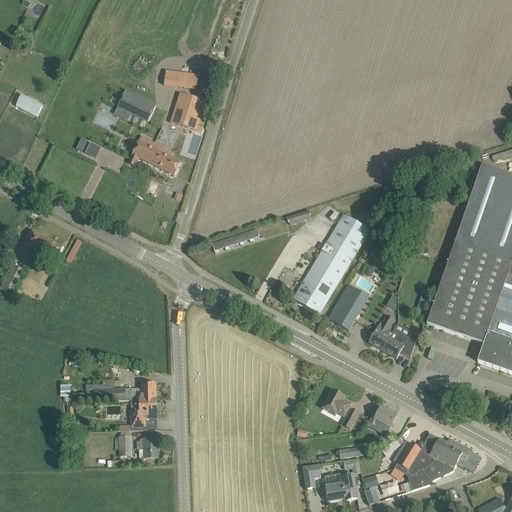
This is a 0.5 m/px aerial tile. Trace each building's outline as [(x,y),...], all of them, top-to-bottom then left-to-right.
[(197,90),(198,76),(181,74),(179,88),(197,90)] [(117,107),(148,121),(156,105),(125,90),(117,107)] [(206,102),(196,99),(181,94),(171,123),(196,131),(198,127),(206,102)] [(21,96),(16,106),(15,107),(37,119),(43,107),(21,96)] [(139,158),(158,168),(164,155),(167,150),(141,137),(128,164),(135,167),(139,158)] [(164,155),(158,168),(174,176),(181,163),(164,155)] [(429,322),(428,325),(484,345),(478,363),(511,374),(511,176),(482,166),(429,322)] [(376,201),(361,225),(370,231),(374,234),(394,201),(387,197),(383,206),(378,203),(376,201)] [(289,223),(290,226),(311,219),(310,217),(311,216),(310,211),(287,218),(289,224),(289,223)] [(298,291),(293,300),(319,315),(324,306),(370,231),(361,225),(344,215),(298,291)] [(212,244),(215,254),(220,253),(219,251),(266,235),(266,238),(286,231),(285,229),(287,229),(284,221),(212,244)] [(63,248),(31,230),(24,243),(56,261),(63,248)] [(7,245),(0,257),(0,258),(6,263),(14,249),(7,245)] [(14,264),(0,289),(0,290),(7,294),(11,296),(24,270),(14,264)] [(348,286),(328,320),(349,332),(369,298),(348,286)] [(422,295),(414,318),(423,321),(433,292),(424,289),(422,295)] [(395,310),(399,298),(392,296),(388,307),(395,310)] [(368,344),(382,352),(393,333),(390,331),(395,322),(386,317),(382,325),(380,324),(368,344)] [(393,333),(382,352),(397,360),(401,353),(410,359),(418,338),(411,334),(411,333),(398,325),(393,333)] [(86,355),(82,357),(85,362),(90,359),(88,355),(87,354),(86,355)] [(87,394),(70,395),(70,403),(88,404),(131,403),(131,401),(156,401),(156,384),(141,384),(141,390),(125,390),(103,390),(103,386),(86,386),(87,394)] [(342,396),(332,390),(322,409),(336,417),(336,416),(344,419),(352,405),(340,398),(342,396)] [(157,420),(156,401),(131,401),(131,403),(132,427),(132,428),(146,428),(146,420),(157,420)] [(74,423),(73,407),(71,407),(71,404),(67,404),(67,406),(66,407),(67,423),(74,423)] [(374,413),(369,422),(369,424),(376,427),(378,422),(390,429),(397,417),(381,408),(378,415),(374,413)] [(352,410),(342,427),(350,431),(359,414),(352,410)] [(410,444),(395,470),(407,477),(409,483),(412,492),(433,486),(432,483),(453,473),(463,454),(453,449),(456,443),(449,440),(447,443),(439,439),(439,440),(430,435),(421,450),(410,444)] [(131,437),(119,438),(119,457),(131,457),(131,437)] [(158,440),(140,440),(140,442),(137,442),(137,451),(139,451),(139,459),(158,459),(158,440)] [(396,441),(381,452),(385,457),(400,446),(396,441)] [(350,450),(351,457),(366,456),(365,448),(350,450)] [(319,466),(303,469),(307,490),(315,489),(314,479),(321,478),(319,466)] [(328,478),(325,478),(326,488),(327,492),(329,502),(345,500),(346,501),(358,500),(356,490),(354,476),(342,478),(341,476),(336,477),(328,478)] [(376,476),(364,480),(367,489),(379,485),(376,476)] [(511,511),(511,497),(506,510),(503,507),(499,500),(478,511),(511,511)]
